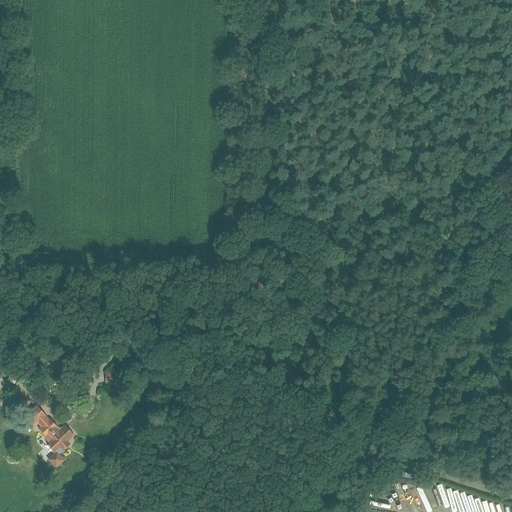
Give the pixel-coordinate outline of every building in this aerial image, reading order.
[(64,362),(54,354),(56,352),(50,347),(48,350),(39,361),(45,365),(48,361),(58,370),(64,362)] [(33,377),(39,370),(32,363),(25,370),(33,377)] [(106,374),(106,385),(117,385),(117,374),(106,374)] [(67,441),(70,439),(74,435),(66,426),(62,430),(61,431),(58,428),(58,427),(51,420),(50,421),(46,416),(46,415),(38,407),(27,417),(35,426),(38,423),(43,427),(40,430),(45,436),(49,433),(54,438),(48,444),(49,445),(48,446),(55,453),(47,460),(56,469),(65,460),(59,454),(60,454),(63,451),(70,445),(67,441)] [(119,471),(123,467),(119,462),(115,465),(119,471)] [(101,487),(114,474),(110,470),(106,475),(101,470),(95,463),(86,472),(101,487)]
